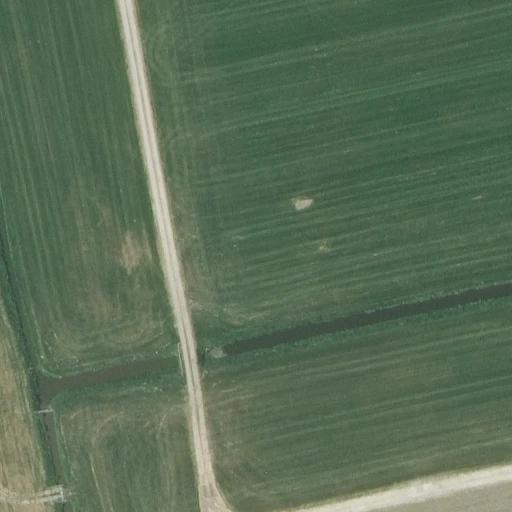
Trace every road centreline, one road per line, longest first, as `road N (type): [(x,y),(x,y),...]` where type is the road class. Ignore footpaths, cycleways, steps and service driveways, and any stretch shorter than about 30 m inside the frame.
road 1 (track): [(124,0),(217,511)]
road 2 (track): [(333,511),(511,473)]
